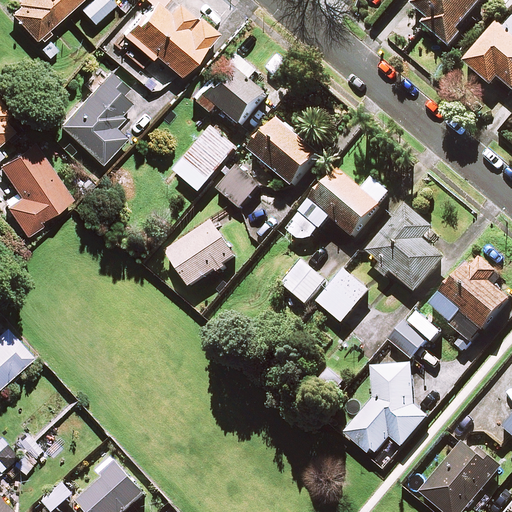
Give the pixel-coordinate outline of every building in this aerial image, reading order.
[(33,38),(36,35),(40,39),(48,31),(45,28),(76,0),(14,0),(6,7),(33,38)] [(115,2),(112,0),(88,0),(80,8),(92,22),(115,2)] [(147,0),(149,1),(121,33),(141,50),(149,57),(152,53),(177,74),(212,34),(173,0),(147,0)] [(423,25),(449,47),(462,33),(457,29),(481,0),(413,0),(410,4),(428,19),(423,25)] [(511,90),(511,21),(506,29),(498,22),(463,63),(491,86),(498,78),(511,90)] [(258,73),(232,50),(191,96),(212,114),(218,107),(240,126),(267,96),(250,82),(258,73)] [(126,87),(109,71),(59,125),(100,163),(124,136),(110,123),(129,102),(120,94),(126,87)] [(0,139),(12,129),(1,116),(6,112),(0,104),(0,139)] [(250,151),(263,162),(260,165),(266,171),(269,168),(292,187),(319,156),(276,120),(250,151)] [(237,150),(213,129),(175,171),(199,193),(237,150)] [(6,205),(25,234),(42,222),(39,218),(69,197),(30,140),(0,160),(0,165),(20,195),(6,205)] [(221,173),(227,178),(218,189),(240,209),(260,186),(237,167),(235,169),(229,164),(221,173)] [(363,191),(338,170),(289,227),(308,243),(330,217),(353,237),(390,194),(373,180),(363,191)] [(386,280),(392,273),(414,293),(444,259),(422,240),(433,228),(407,206),(367,251),(381,264),(376,271),(386,280)] [(190,287),(215,271),(217,275),(227,269),(224,265),(236,257),(212,223),(167,253),(190,287)] [(429,303),(463,334),(453,346),(461,354),(476,337),(509,300),(489,282),(497,272),(481,258),(472,267),(466,262),(429,303)] [(325,281),(302,262),(284,286),(307,304),(325,281)] [(369,291),(344,271),(318,303),(343,323),(369,291)] [(427,342),(405,322),(389,340),(411,360),(427,342)] [(0,381),(30,355),(3,325),(0,328),(0,381)] [(368,407),(345,433),(372,457),(391,437),(402,447),(427,417),(414,405),(413,365),(371,366),(372,402),(368,407)] [(348,383),(328,368),(313,387),(333,402),(348,383)] [(511,416),(503,427),(511,435),(511,416)] [(36,439),(28,430),(17,441),(25,450),(32,458),(43,447),(36,439)] [(464,511),(498,471),(463,442),(421,493),(443,511),(464,511)] [(97,474),(102,480),(78,501),(88,511),(126,511),(145,495),(134,483),(113,459),(97,474)] [(55,511),(74,495),(64,484),(44,502),(52,511),(55,511)] [(0,511),(3,511),(9,508),(0,498),(0,511)]
